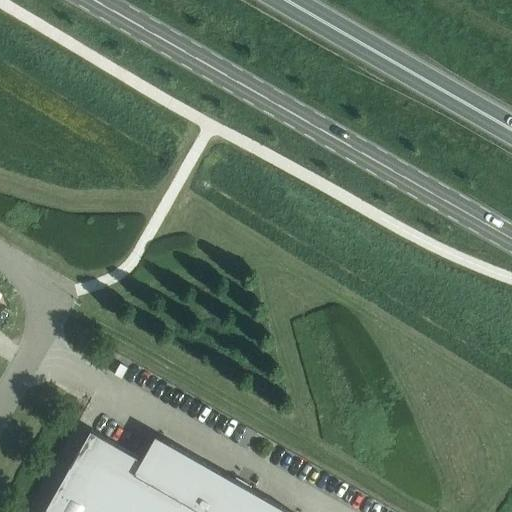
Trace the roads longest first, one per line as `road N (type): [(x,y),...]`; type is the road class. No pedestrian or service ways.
road 1 (secondary): [(511,239),(93,0)]
road 2 (unknown): [(44,336),(318,511)]
road 3 (trunk): [(511,127),(287,0)]
road 4 (unclassified): [(0,413),(44,336),(48,304),(29,273),(0,256)]
